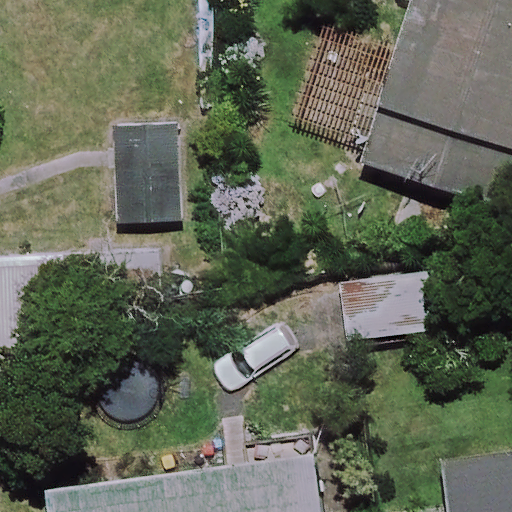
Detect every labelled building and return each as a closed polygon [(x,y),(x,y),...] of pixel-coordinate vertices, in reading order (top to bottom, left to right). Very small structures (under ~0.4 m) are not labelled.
[(511,0),(414,0),(361,160),(511,210),(511,0)] [(473,255),(364,273),(375,342),(485,324),(473,255)] [(0,398),(60,397),(57,266),(0,267),(0,398)] [(336,511),(332,462),(50,490),(52,511),(336,511)] [(511,511),(511,463),(448,471),(453,511),(511,511)]
